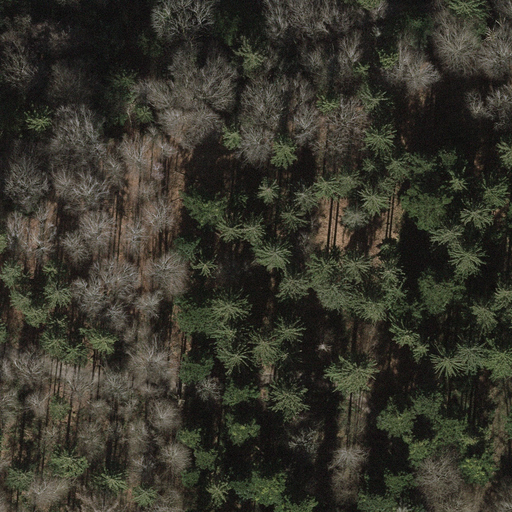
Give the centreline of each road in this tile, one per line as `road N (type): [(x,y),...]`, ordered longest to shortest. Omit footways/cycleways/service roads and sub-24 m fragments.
road 1 (track): [(0,348),(113,379),(299,381),(348,391),(392,429),(425,511)]
road 2 (track): [(511,387),(478,511)]
